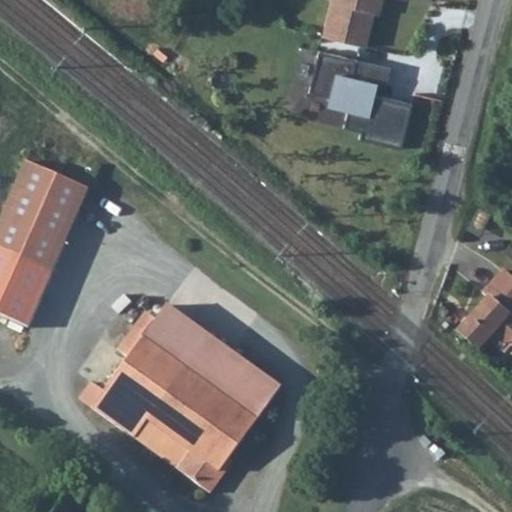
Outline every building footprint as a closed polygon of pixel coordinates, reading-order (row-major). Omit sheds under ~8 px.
[(330,0),(322,37),(366,47),(374,13),(380,14),(382,0),(330,0)] [(396,147),(406,103),(382,97),(388,69),(312,51),(301,92),(323,96),(321,105),(337,109),(335,122),(355,127),(353,136),(396,147)] [(16,160),(0,196),(0,252),(42,271),(79,188),(16,160)] [(491,337),(506,351),(511,345),(511,277),(508,273),(456,332),(477,353),(491,337)] [(92,411),(210,495),(233,463),(229,460),(281,387),(167,305),(92,411)]
